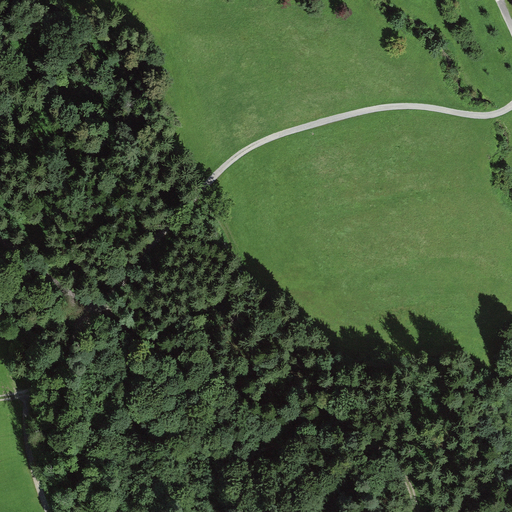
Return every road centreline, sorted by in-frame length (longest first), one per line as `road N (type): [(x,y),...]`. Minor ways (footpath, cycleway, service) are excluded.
road 1 (track): [(92,311),(210,180),(252,146),(365,110),(414,105),(486,115),(511,105)]
road 2 (track): [(416,511),(393,461),(298,423),(92,311)]
road 3 (track): [(48,511),(27,438),(29,394),(92,311)]
